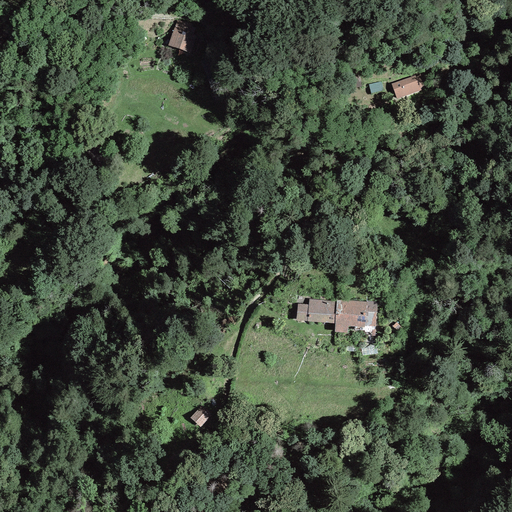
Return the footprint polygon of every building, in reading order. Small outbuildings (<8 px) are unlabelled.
[(200,31),(178,25),(171,49),(193,55),(200,31)] [(414,76),(392,84),(397,97),(419,89),(414,76)] [(371,83),(372,91),(384,89),(382,81),(371,83)] [(299,305),(298,318),(336,321),(335,330),(346,330),(346,323),(374,325),(375,303),(338,301),(338,303),(310,301),(309,305),(299,305)] [(202,407),(192,417),(200,425),(210,415),(202,407)]
